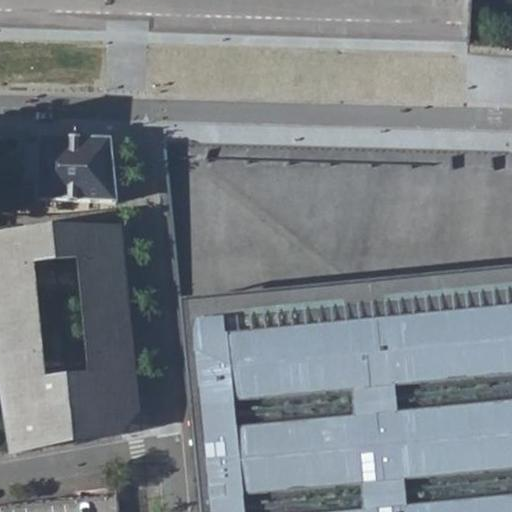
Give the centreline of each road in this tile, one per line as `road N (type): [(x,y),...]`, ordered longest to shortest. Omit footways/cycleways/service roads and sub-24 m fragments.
road 1 (residential): [(125,104),(511,119)]
road 2 (residential): [(125,104),(172,445)]
road 3 (residential): [(172,445),(0,477)]
road 4 (residential): [(0,101),(125,104)]
